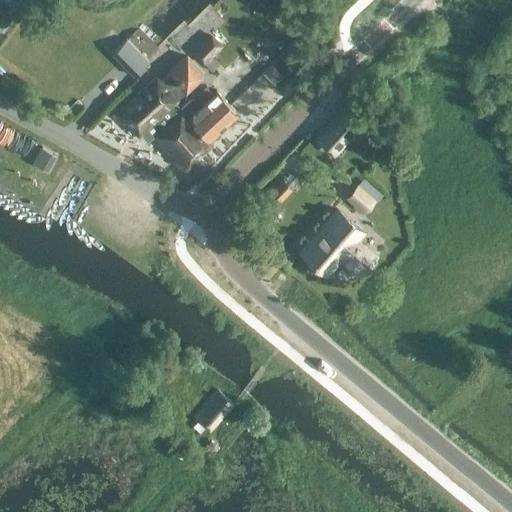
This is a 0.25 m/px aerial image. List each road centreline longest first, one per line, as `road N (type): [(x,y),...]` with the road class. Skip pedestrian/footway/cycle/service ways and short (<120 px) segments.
road 1 (tertiary): [(511,507),(233,268),(214,236),(214,210)]
road 2 (tertiary): [(214,210),(264,145),(414,0)]
road 3 (tertiary): [(214,210),(163,197),(0,105)]
